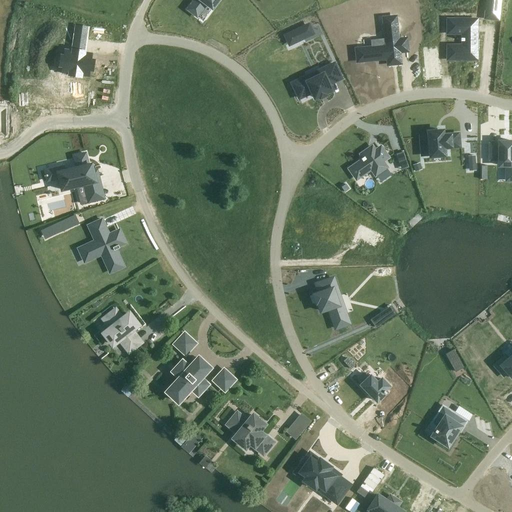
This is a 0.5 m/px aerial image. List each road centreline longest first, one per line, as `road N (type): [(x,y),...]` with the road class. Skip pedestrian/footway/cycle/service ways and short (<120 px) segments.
road 1 (unclassified): [(333,411),(186,282),(142,204),(125,120)]
road 2 (unclassified): [(287,163),(279,294),(297,352),(333,411)]
road 3 (unclassified): [(287,163),(388,101),(437,93),(511,105)]
road 4 (unclassified): [(135,35),(196,46),(237,69),(267,104),(287,163)]
road 5 (unclassified): [(460,498),(333,411)]
road 6 (unclassified): [(0,120),(125,120)]
